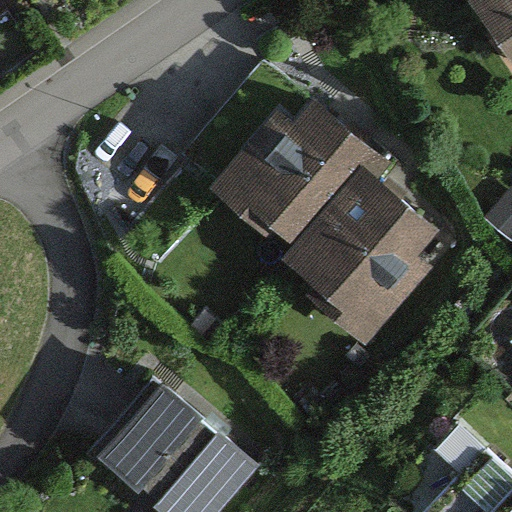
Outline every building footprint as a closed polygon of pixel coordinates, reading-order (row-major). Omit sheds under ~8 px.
[(0,0),(0,11),(8,6),(4,0),(0,0)] [(511,0),(494,0),(511,27),(511,0)] [(278,204),(298,220),(359,147),(372,132),(316,85),(292,113),(279,101),(220,170),(270,212),(278,204)] [(434,210),(359,147),(298,220),(288,232),(325,263),(314,277),(365,320),(427,247),(414,235),(434,210)] [(96,437),(182,511),(210,511),(264,451),(162,361),(96,437)] [(511,511),(511,447),(498,434),(435,501),(445,511),(511,511)]
